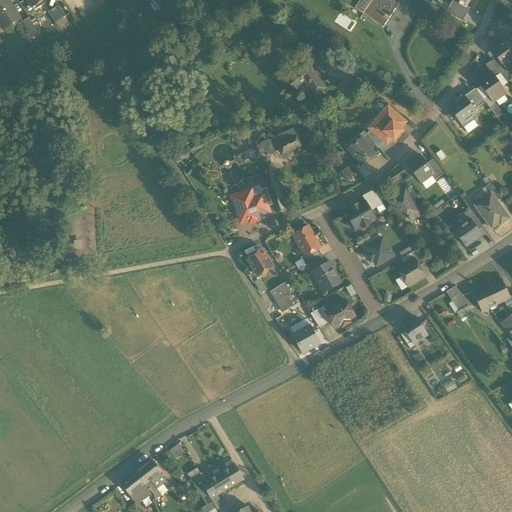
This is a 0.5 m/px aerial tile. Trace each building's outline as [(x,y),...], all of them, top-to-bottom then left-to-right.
[(4,29),(20,19),(8,0),(0,0),(0,17),(6,27),(4,29)] [(26,0),(32,9),(33,8),(31,5),(38,1),(40,4),(46,0),(26,0)] [(90,0),(89,1),(94,8),(105,2),(103,0),(90,0)] [(360,0),(354,9),(383,28),(387,21),(383,18),(382,17),(383,15),(385,16),(389,18),(399,4),(393,0),(360,0)] [(449,0),(452,1),(458,5),(465,9),(466,7),(470,0),(449,0)] [(452,1),(446,13),(452,16),(458,5),(452,1)] [(458,5),(452,16),(462,22),(470,9),(466,7),(465,9),(458,5)] [(53,11),(59,21),(65,17),(59,7),(53,11)] [(259,16),(265,24),(273,18),(271,15),(275,12),(271,7),(259,16)] [(22,23),(33,39),(39,35),(29,19),(22,23)] [(497,58),(502,66),(503,66),(502,65),(508,60),(509,61),(510,60),(511,58),(511,43),(509,39),(492,52),(497,58)] [(446,65),(451,60),(433,42),(428,47),(446,65)] [(301,55),(307,63),(312,59),(306,51),(301,55)] [(427,57),(421,60),(434,83),(440,79),(427,57)] [(502,66),(497,58),(491,63),(499,73),(499,74),(506,69),(503,66),(502,66)] [(508,73),(511,69),(511,63),(510,60),(509,61),(503,66),(506,69),(508,73)] [(499,73),(491,63),(491,62),(486,66),(491,73),(494,77),(499,73)] [(308,67),(292,79),(298,87),(299,87),(304,83),(315,98),(326,90),(322,85),(321,85),(308,67)] [(506,69),(499,74),(506,83),(507,83),(511,79),(511,77),(508,73),(506,69)] [(506,94),(501,87),(494,77),(491,73),(478,82),(481,87),(487,96),(493,103),(496,101),(504,96),(506,94)] [(499,73),(494,77),(501,87),(506,83),(499,74),(499,73)] [(348,77),(335,87),(345,101),(358,91),(348,77)] [(299,87),(298,87),(292,79),(288,83),(294,91),(299,87)] [(384,87),(392,94),(396,90),(387,83),(384,87)] [(481,87),(476,91),(483,99),(487,96),(481,87)] [(475,89),(468,94),(478,108),(485,103),(483,99),(476,91),(475,89)] [(458,101),(449,108),(463,127),(473,120),(472,118),(477,114),(474,111),(478,108),(468,94),(462,98),(461,96),(457,100),(458,101)] [(493,103),(487,96),(483,99),(485,103),(490,110),(495,106),(493,103)] [(504,96),(496,101),(499,106),(508,100),(504,96)] [(495,106),(490,110),(496,118),(502,114),(495,106)] [(387,144),(391,139),(384,132),(392,122),(400,128),(405,123),(400,118),(401,118),(394,112),(393,112),(388,108),(370,129),(371,130),(384,141),(387,144)] [(473,120),(463,127),(468,134),(478,127),(473,120)] [(384,132),(391,139),(392,137),(391,136),(398,129),(398,130),(400,128),(392,122),(384,132)] [(403,131),(400,128),(398,130),(398,129),(391,136),(392,137),(391,139),(394,141),(403,131)] [(274,139),(277,145),(296,136),(293,130),(274,139)] [(384,141),(371,130),(366,135),(367,135),(374,145),(378,149),(384,141)] [(362,139),(370,149),(374,145),(367,135),(362,139)] [(296,136),(277,145),(282,156),(302,147),(296,136)] [(349,152),(360,166),(374,154),(370,149),(362,139),(361,139),(354,145),(356,147),(349,152)] [(265,154),(266,157),(274,153),(268,141),(261,145),(265,154)] [(256,147),(260,156),(265,154),(261,145),(256,147)] [(441,150),(435,154),(440,161),(446,157),(441,150)] [(241,154),(244,161),(250,159),(247,152),(241,154)] [(407,165),(421,184),(431,176),(434,174),(426,164),(420,156),(407,165)] [(303,166),(309,171),(310,172),(316,166),(310,159),(303,166)] [(431,176),(434,181),(443,174),(433,160),(426,164),(434,174),(431,176)] [(349,166),(340,174),(347,181),(355,174),(349,166)] [(388,177),(392,184),(406,174),(400,166),(388,177)] [(431,176),(421,184),(426,190),(436,183),(434,181),(431,176)] [(495,200),(496,202),(501,198),(490,184),(484,189),(489,195),(490,195),(494,200),(495,200)] [(262,195),(261,190),(259,186),(252,188),(255,197),(262,195)] [(410,186),(404,190),(413,203),(414,202),(419,199),(410,186)] [(404,225),(405,225),(411,220),(410,219),(421,211),(414,202),(413,203),(404,190),(388,202),(404,225)] [(376,208),(383,204),(373,191),(362,197),(366,203),(371,211),(376,208)] [(238,213),(241,223),(269,213),(267,207),(263,196),(262,195),(255,197),(248,200),(245,193),(233,198),(235,205),(234,208),(236,212),(238,213)] [(263,196),(267,207),(272,205),(268,194),(263,196)] [(491,229),(492,229),(492,228),(498,224),(500,225),(509,219),(496,202),(495,200),(494,200),(490,195),(489,195),(474,206),(491,229)] [(442,200),(433,207),(436,210),(444,203),(442,200)] [(366,203),(359,207),(358,205),(351,209),(352,211),(346,214),(355,230),(361,226),(362,228),(370,224),(368,221),(374,217),(371,211),(366,203)] [(386,210),(383,204),(376,208),(379,214),(386,210)] [(465,213),(470,220),(471,220),(475,217),(470,210),(465,213)] [(410,219),(411,220),(422,213),(421,211),(410,219)] [(471,220),(478,231),(483,228),(475,217),(471,220)] [(454,231),(466,248),(466,247),(481,236),(481,237),(482,236),(478,231),(471,220),(470,220),(470,221),(455,231),(454,231)] [(305,255),(305,256),(317,249),(319,248),(315,240),(312,235),(308,228),(293,236),(305,255)] [(376,265),(393,256),(382,239),(366,248),(376,265)] [(411,254),(414,252),(411,247),(399,254),(402,259),(411,254)] [(260,276),(263,277),(266,275),(267,272),(266,272),(273,267),(268,260),(265,255),(265,254),(262,249),(246,259),(253,270),(255,269),(260,276)] [(301,259),(305,266),(321,257),(317,249),(305,256),(305,255),(300,258),(301,259)] [(414,260),(419,267),(426,263),(417,250),(414,252),(411,254),(414,260)] [(274,257),(278,263),(283,260),(279,254),(274,257)] [(326,266),(321,257),(305,266),(311,275),(313,274),(313,273),(326,266)] [(299,270),(305,266),(301,259),(295,263),(299,270)] [(408,287),(425,278),(419,267),(414,260),(400,268),(399,272),(402,277),(405,278),(409,285),(408,287)] [(313,274),(324,292),(339,283),(329,264),(326,266),(313,273),(313,274)] [(401,291),(408,287),(402,277),(395,281),(401,291)] [(254,283),(261,293),(267,290),(260,279),(254,283)] [(473,293),(482,313),(510,299),(511,299),(510,297),(502,279),(473,293)] [(289,281),(284,284),(290,294),(295,291),(289,281)] [(270,292),(276,303),(286,296),(290,294),(284,284),(270,292)] [(446,293),(451,301),(460,295),(455,287),(446,293)] [(385,294),(383,302),(390,304),(392,296),(385,294)] [(471,313),(466,305),(460,295),(451,301),(457,311),(456,312),(461,320),(471,313)] [(293,306),(286,296),(276,303),(283,313),(293,306)] [(331,322),(335,328),(341,324),(348,321),(354,317),(345,301),(326,311),(325,312),(331,322)] [(307,309),(310,314),(318,310),(315,304),(307,309)] [(310,314),(319,329),(331,322),(325,312),(326,311),(323,307),(318,310),(310,314)] [(511,315),(501,324),(508,332),(511,328),(511,315)] [(427,336),(415,317),(401,326),(405,332),(414,344),(427,336)] [(310,326),(293,336),(302,353),(320,344),(310,326)] [(414,344),(405,332),(400,335),(410,350),(415,347),(414,344)] [(375,340),(340,363),(355,386),(390,363),(375,340)] [(413,358),(416,363),(423,359),(419,354),(413,358)] [(455,377),(460,384),(467,379),(463,372),(455,377)] [(401,380),(367,403),(380,423),(415,400),(401,380)] [(173,449),(179,459),(188,453),(182,444),(173,449)] [(167,460),(173,458),(170,451),(165,453),(167,460)] [(151,461),(136,473),(146,484),(150,481),(160,472),(151,461)] [(203,485),(211,498),(217,495),(243,479),(235,465),(211,479),(206,483),(203,485)] [(203,478),(206,483),(211,479),(206,470),(200,474),(203,478)] [(141,488),(146,484),(136,473),(122,484),(131,496),(138,490),(141,488)] [(203,496),(206,501),(211,498),(203,485),(206,483),(203,478),(194,483),(202,496),(203,496)] [(146,484),(153,493),(157,490),(150,481),(146,484)] [(146,484),(141,488),(147,495),(149,497),(153,493),(146,484)] [(141,488),(138,490),(143,497),(147,495),(141,488)] [(137,503),(143,497),(138,490),(131,496),(137,503)] [(217,509),(217,510),(224,507),(217,495),(211,499),(217,509)]
